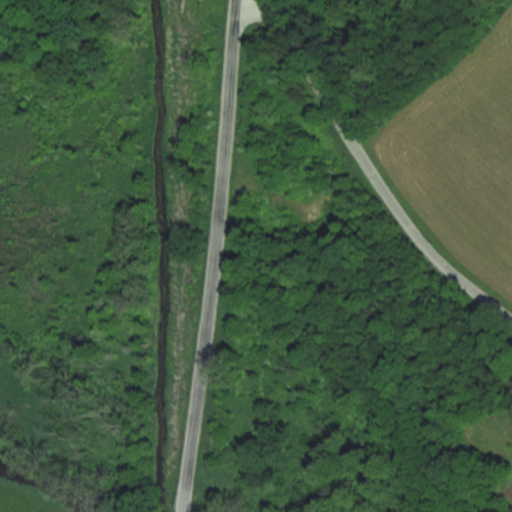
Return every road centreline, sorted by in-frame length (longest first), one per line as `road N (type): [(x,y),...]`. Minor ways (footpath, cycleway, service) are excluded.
road 1 (residential): [(182,511),(213,282),(235,0)]
road 2 (residential): [(511,320),(434,258),(404,222),(265,0)]
